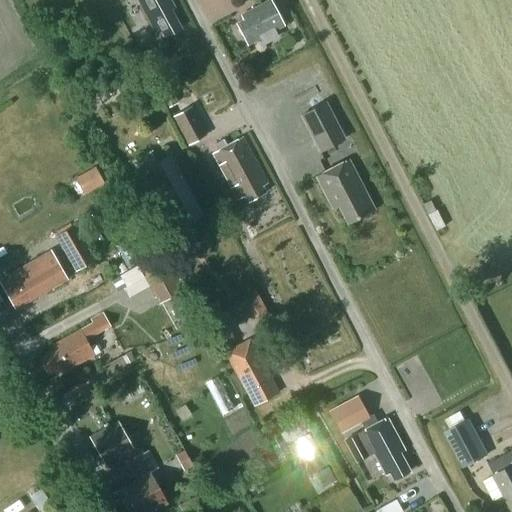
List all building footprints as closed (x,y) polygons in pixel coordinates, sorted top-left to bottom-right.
[(168,0),(136,0),(154,32),(159,29),(162,35),(177,26),(166,7),(171,4),(168,0)] [(234,23),(237,27),(236,30),(238,35),(241,36),(243,40),(250,37),(252,41),(259,37),(261,43),(274,36),(272,31),(282,25),(268,0),(265,0),(239,14),(241,19),(234,23)] [(171,88),(161,93),(169,107),(179,102),(171,88)] [(302,116),(321,153),(348,140),(328,102),(302,116)] [(190,146),(209,135),(194,108),(175,118),(190,146)] [(268,182),(244,136),(227,145),(224,139),(215,144),(218,150),(212,153),(237,201),(245,197),(248,202),(266,192),(263,185),(268,182)] [(205,216),(170,153),(156,161),(150,150),(129,162),(139,180),(153,172),(155,176),(147,180),(163,209),(168,206),(181,229),(205,216)] [(376,210),(350,159),(315,177),(332,210),(339,206),(349,224),(376,210)] [(96,166),(87,171),(96,187),(105,182),(96,166)] [(77,226),(57,237),(78,274),(98,263),(77,226)] [(67,279),(56,260),(51,251),(0,279),(0,280),(16,309),(67,279)] [(199,318),(163,253),(137,267),(160,307),(171,301),(185,326),(199,318)] [(230,305),(235,313),(244,307),(252,321),(268,313),(260,298),(256,290),(230,305)] [(235,313),(230,305),(205,319),(220,346),(234,338),(223,319),(235,313)] [(91,320),(93,323),(98,333),(110,327),(103,314),(91,320)] [(98,333),(93,323),(52,346),(54,350),(40,359),(48,374),(56,370),(59,375),(95,355),(86,340),(98,333)] [(225,353),(254,407),(280,393),(251,339),(225,353)] [(160,381),(175,373),(159,341),(144,349),(160,381)] [(373,415),(369,417),(358,396),(330,411),(341,432),(361,421),(365,429),(346,440),(357,461),(374,452),(386,475),(390,472),(394,480),(410,471),(400,452),(404,450),(387,418),(378,423),(373,415)] [(310,426),(302,409),(272,424),(277,435),(274,436),(278,445),(289,440),(285,433),(299,426),(302,430),(310,426)] [(472,419),(446,433),(465,469),(491,455),(472,419)] [(149,452),(139,458),(118,420),(89,436),(107,468),(126,458),(138,479),(112,494),(119,507),(123,504),(127,511),(145,511),(154,507),(155,509),(167,502),(150,472),(150,473),(149,471),(157,466),(149,452)] [(185,470),(193,466),(185,451),(177,455),(185,470)] [(511,451),(489,463),(496,475),(494,476),(511,508),(511,451)] [(337,481),(329,466),(316,474),(324,488),(337,481)] [(186,511),(190,511),(203,505),(199,497),(183,506),(186,511)] [(377,511),(402,511),(404,511),(402,506),(397,499),(377,511)]
